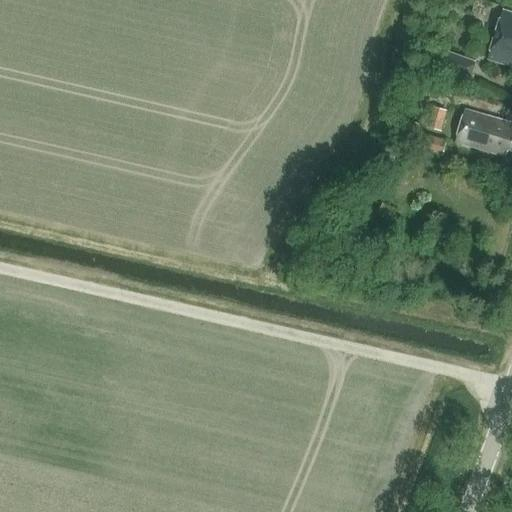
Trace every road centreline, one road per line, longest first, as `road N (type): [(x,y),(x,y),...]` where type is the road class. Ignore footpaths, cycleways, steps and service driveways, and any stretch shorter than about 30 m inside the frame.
road 1 (track): [(509,387),(0,270)]
road 2 (tertiary): [(459,511),(511,378)]
